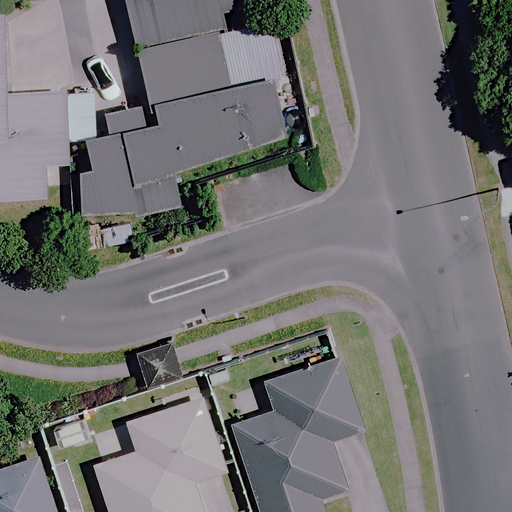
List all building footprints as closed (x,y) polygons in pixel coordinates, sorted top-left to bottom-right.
[(179,202),(171,171),(286,141),(248,0),(120,0),(146,100),(98,112),(103,130),(79,136),(87,167),(68,172),(83,227),(179,202)] [(1,90),(0,73),(0,196),(43,195),(42,162),(64,161),(62,88),(1,90)] [(253,511),(317,511),(325,510),(321,494),(339,489),(327,439),(356,432),(337,358),(265,376),(274,410),(230,421),(253,511)] [(222,469),(198,395),(122,420),(132,450),(90,464),(106,511),(200,511),(190,479),(222,469)] [(81,407),(42,422),(53,454),(93,439),(81,407)] [(0,511),(51,511),(34,456),(0,466),(0,511)]
